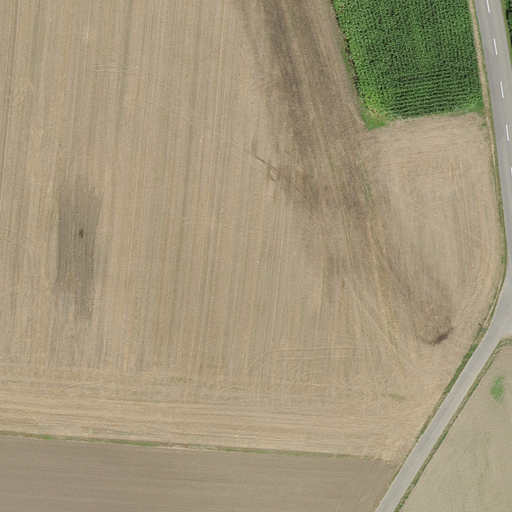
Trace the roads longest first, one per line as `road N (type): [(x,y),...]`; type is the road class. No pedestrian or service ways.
road 1 (track): [(380,511),(493,323),(511,313)]
road 2 (tertiary): [(511,213),(480,0)]
